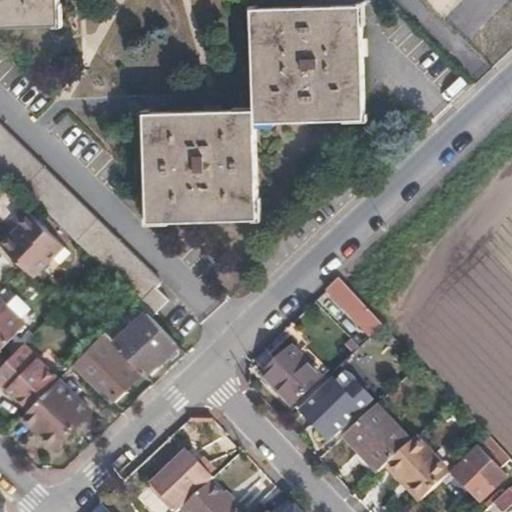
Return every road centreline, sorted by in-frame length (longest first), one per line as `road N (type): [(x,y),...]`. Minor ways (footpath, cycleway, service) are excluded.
road 1 (unclassified): [(238,338),(511,80)]
road 2 (residential): [(0,98),(238,338)]
road 3 (unclassified): [(56,511),(199,375)]
road 4 (residential): [(329,511),(199,375)]
